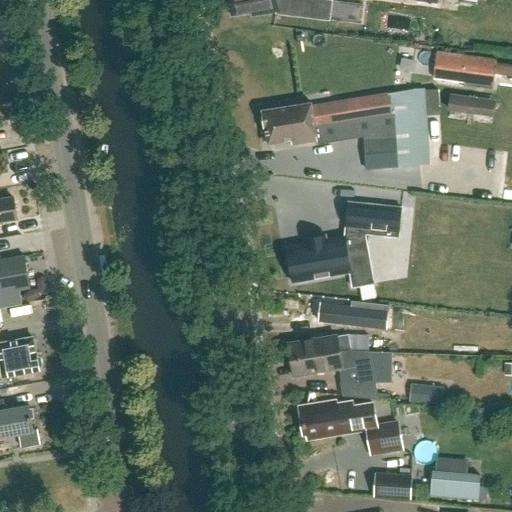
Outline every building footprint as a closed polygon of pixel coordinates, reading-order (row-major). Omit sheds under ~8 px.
[(228,0),(231,16),(252,13),(252,16),(275,12),(276,15),(330,22),(333,1),(328,0),(228,0)] [(433,79),(493,88),(495,74),(511,76),(511,64),(496,62),(497,60),(437,52),(433,79)] [(438,88),(426,89),(427,114),(439,113),(438,88)] [(497,100),(452,94),(450,110),(495,117),(497,100)] [(292,145),(316,141),(363,133),(366,169),(408,166),(403,96),(378,100),(377,95),(311,106),(311,104),(262,112),(264,129),(266,129),(268,145),(291,141),(292,145)] [(0,200),(0,228),(1,229),(0,224),(0,223),(17,221),(13,198),(0,200)] [(306,244),(287,247),(293,283),(350,273),(353,288),(374,284),(365,234),(399,238),(402,208),(349,203),(345,237),(326,240),(326,236),(305,239),(306,244)] [(0,308),(21,304),(18,290),(30,288),(24,257),(0,260),(0,308)] [(390,269),(390,295),(421,296),(421,270),(390,269)] [(321,303),(319,322),(379,329),(379,328),(387,329),(390,306),(352,301),(351,306),(321,303)] [(348,335),(336,337),(336,336),(289,344),(292,360),(351,350),(348,335)] [(0,366),(1,366),(3,378),(40,371),(40,370),(43,366),(42,358),(37,356),(37,355),(36,355),(33,339),(0,344),(0,366)] [(351,350),(292,360),(294,377),(341,369),(343,383),(340,383),(343,396),(377,399),(369,352),(351,352),(351,350)] [(443,389),(412,386),(410,401),(441,405),(443,389)] [(0,438),(19,435),(22,449),(40,446),(37,431),(33,432),(29,407),(5,411),(4,400),(0,400),(0,438)] [(371,455),(402,450),(397,423),(377,426),(373,403),(357,406),(356,401),(337,405),(336,401),(299,407),(304,435),(307,434),(308,440),(342,434),(342,433),(367,429),(371,455)] [(480,475),(433,471),(430,497),(478,501),(480,475)] [(415,478),(382,475),(380,496),(414,498),(415,478)]
